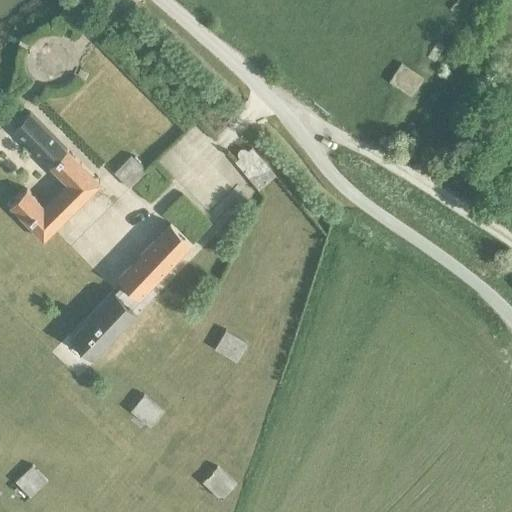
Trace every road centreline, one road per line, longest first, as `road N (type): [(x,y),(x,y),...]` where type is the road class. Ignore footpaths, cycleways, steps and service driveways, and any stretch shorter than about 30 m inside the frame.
road 1 (unclassified): [(160,0),(272,97),(335,178),(469,275),(511,317)]
road 2 (unknown): [(121,195),(141,212),(156,208),(272,97)]
road 3 (track): [(376,152),(511,240)]
